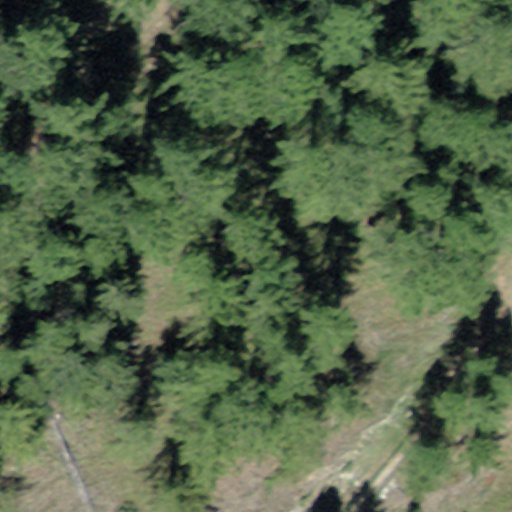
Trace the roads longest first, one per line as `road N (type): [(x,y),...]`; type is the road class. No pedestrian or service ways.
road 1 (track): [(339,511),(511,294)]
road 2 (track): [(171,0),(0,188)]
